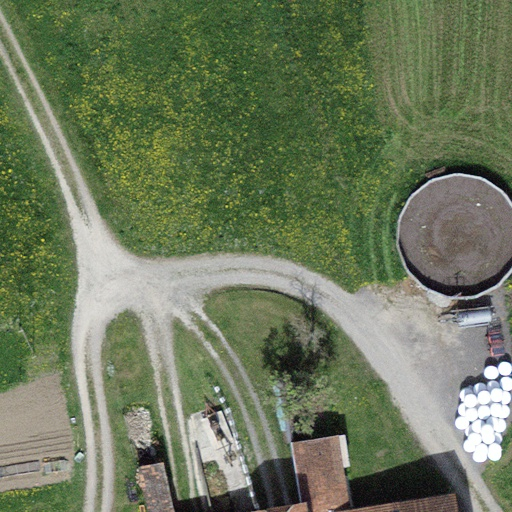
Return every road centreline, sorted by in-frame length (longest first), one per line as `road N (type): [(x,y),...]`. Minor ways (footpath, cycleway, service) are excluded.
road 1 (track): [(110,511),(84,357),(110,297),(234,269),(330,295),(453,445),(489,511)]
road 2 (track): [(110,297),(0,40)]
